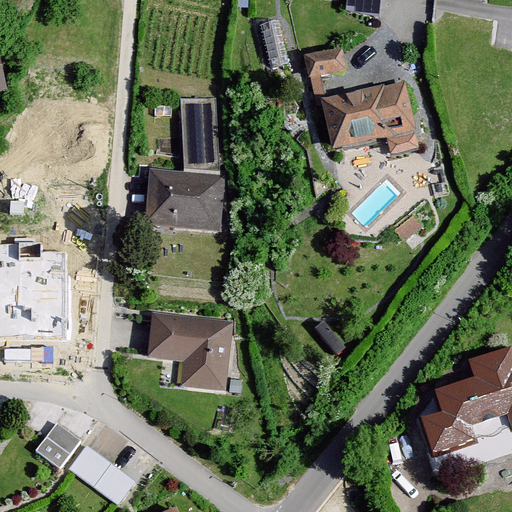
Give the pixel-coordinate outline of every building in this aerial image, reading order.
[(346,0),(345,10),(378,17),(380,0),(346,0)] [(279,20),(261,24),(271,68),(289,64),(279,20)] [(303,55),(308,77),(310,77),(317,106),(322,105),(321,98),(325,97),(320,75),(347,69),(342,46),(303,55)] [(325,97),(321,98),(322,105),(332,148),(386,136),(390,154),(419,148),(414,130),(416,129),(405,81),(385,86),(384,84),(325,97)] [(221,109),(178,107),(175,175),(138,174),(136,233),(216,236),(221,109)] [(229,326),(143,315),(137,364),(173,369),(170,389),(221,395),(229,326)] [(511,434),(511,371),(510,372),(504,353),(459,368),(465,388),(423,401),(430,422),(406,430),(418,466),(463,452),(458,437),(495,425),(500,439),(511,434)] [(66,469),(84,439),(56,421),(37,451),(66,469)] [(123,503),(139,477),(84,444),(68,470),(123,503)]
